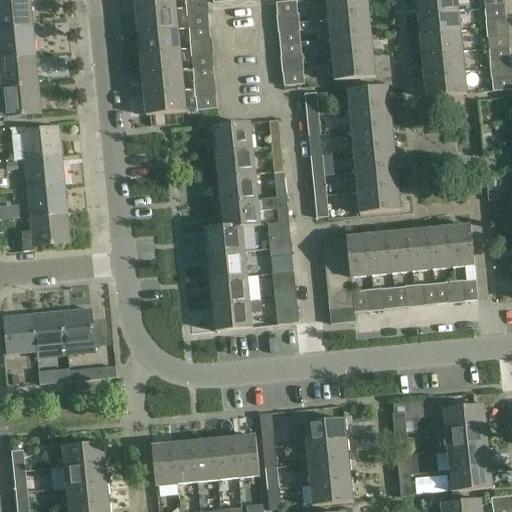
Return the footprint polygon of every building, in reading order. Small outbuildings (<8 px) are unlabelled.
[(0,0),(0,30),(33,27),(30,0),(0,0)] [(135,0),(137,14),(178,10),(177,0),(135,0)] [(206,0),(189,0),(185,0),(186,9),(207,7),(206,0)] [(327,0),(329,20),(369,16),(367,0),(327,0)] [(415,0),(417,17),(458,13),(456,0),(415,0)] [(207,7),(186,9),(187,17),(208,15),(207,7)] [(137,14),(139,34),(180,30),(178,10),(137,14)] [(460,33),(458,13),(417,17),(419,38),(460,33)] [(297,15),(276,17),(277,25),(298,23),(297,15)] [(371,37),(369,16),(329,20),(331,41),(371,37)] [(506,20),(485,22),(486,31),(507,28),(506,20)] [(298,23),(277,25),(278,34),(299,32),(298,23)] [(0,59),(35,56),(33,27),(0,30),(0,59)] [(507,28),(486,31),(486,39),(508,37),(507,28)] [(139,34),(142,55),(183,50),(180,30),(139,34)] [(462,54),(460,33),(419,38),(422,58),(462,54)] [(373,57),(371,37),(331,41),(333,61),(373,57)] [(210,39),(189,41),(190,49),(211,47),(210,39)] [(211,47),(190,49),(191,58),(212,55),(211,47)] [(142,55),(144,75),(185,70),(183,50),(142,55)] [(464,75),(462,54),(422,58),(424,79),(464,75)] [(2,88),(38,84),(35,56),(0,59),(0,87),(2,88)] [(301,56),(280,58),(281,67),(302,65),(301,56)] [(376,78),(373,57),(333,61),(335,82),(376,78)] [(510,61),(489,63),(490,72),(511,70),(510,61)] [(302,65),(281,67),(282,75),(303,73),(302,65)] [(144,75),(146,95),(187,91),(185,70),(144,75)] [(511,77),(511,70),(490,72),(491,81),(511,78),(511,77)] [(464,75),(424,79),(426,100),(466,96),(464,75)] [(214,79),(193,82),(194,90),(215,88),(214,79)] [(0,87),(0,117),(41,114),(38,84),(2,88),(0,87)] [(215,88),(194,90),(195,99),(216,97),(215,88)] [(349,113),(390,109),(388,88),(347,92),(349,113)] [(189,111),(187,91),(146,95),(148,116),(189,111)] [(306,117),(318,115),(316,94),(304,95),(306,117)] [(390,109),(349,113),(351,133),(392,129),(390,109)] [(318,115),(306,117),(308,137),(320,136),(318,115)] [(268,123),(271,148),(281,147),(278,122),(268,123)] [(216,153),(253,150),(250,124),(213,128),(216,153)] [(24,161),(61,157),(59,128),(21,132),(24,161)] [(394,149),(392,129),(351,133),(353,153),(394,149)] [(320,136),(308,137),(310,157),(322,156),(320,136)] [(283,172),(281,147),(271,148),(273,173),(283,172)] [(396,170),(394,149),(353,153),(355,174),(396,170)] [(218,178),(255,175),(253,150),(216,153),(218,178)] [(312,178),(324,177),(322,156),(310,157),(312,178)] [(64,186),(61,157),(24,161),(27,189),(64,186)] [(17,164),(6,165),(7,172),(17,171),(17,164)] [(398,190),(396,170),(355,174),(357,194),(398,190)] [(286,197),(283,172),(273,173),(276,198),(286,197)] [(258,200),(255,175),(218,178),(220,203),(258,200)] [(326,197),(324,177),(312,178),(314,198),(326,197)] [(67,214),(64,186),(27,189),(29,218),(67,214)] [(398,190),(357,194),(359,215),(400,211),(398,190)] [(276,198),(278,224),(288,223),(286,201),(286,197),(276,198)] [(328,219),(326,197),(314,198),(316,219),(328,219)] [(277,210),(276,198),(258,200),(220,203),(223,228),(242,226),(242,227),(260,226),(259,212),(277,210)] [(70,243),(67,214),(29,218),(31,231),(21,232),(23,252),(34,251),(33,246),(70,243)] [(288,223),(278,224),(278,225),(267,226),(269,249),(290,246),(288,223)] [(244,251),(242,227),(242,226),(223,228),(206,230),(208,255),(244,251)] [(448,228),(452,269),(473,267),(469,226),(448,228)] [(428,230),(432,271),(452,269),(448,228),(428,230)] [(408,232),(412,272),(432,271),(428,230),(408,232)] [(388,234),(392,274),(412,272),(408,232),(388,234)] [(368,236),(371,276),(392,274),(388,234),(368,236)] [(347,239),(348,251),(349,263),(350,275),(350,278),(371,276),(368,236),(347,238),(347,239)] [(323,254),(348,251),(347,239),(322,241),(323,254)] [(293,272),(290,246),(269,249),(271,274),(293,272)] [(247,276),(244,251),(208,255),(211,280),(247,276)] [(349,263),(348,251),(323,254),(324,266),(349,263)] [(349,263),(324,266),(325,277),(350,275),(349,263)] [(296,297),(293,272),(271,274),(274,299),(296,297)] [(325,277),(326,289),(351,287),(350,278),(350,275),(325,277)] [(249,302),(247,276),(211,280),(213,305),(249,302)] [(453,283),(455,304),(478,302),(475,282),(462,283),(462,282),(453,283)] [(446,285),(433,286),(435,306),(455,304),(453,283),(446,284),(446,285)] [(435,306),(433,286),(422,287),(421,286),(413,287),(415,308),(435,306)] [(352,299),(352,294),(351,287),(326,289),(328,301),(352,299)] [(415,308),(413,287),(405,288),(393,290),(395,310),(415,308)] [(395,310),(393,290),(381,291),(381,290),(373,291),(375,312),(395,310)] [(352,299),(353,311),(353,314),(354,314),(375,312),(373,291),(365,292),(365,293),(352,294),(352,299)] [(298,324),(296,297),(274,299),(276,326),(298,324)] [(353,311),(352,299),(328,301),(329,313),(353,311)] [(249,303),(249,302),(213,305),(215,330),(252,327),(250,315),(261,314),(260,302),(249,303)] [(92,309),(62,312),(66,349),(66,357),(96,354),(92,309)] [(353,314),(353,311),(329,313),(330,326),(355,323),(354,314),(353,314)] [(66,349),(62,312),(33,315),(37,352),(38,360),(66,357),(66,349)] [(7,355),(37,352),(33,315),(4,318),(7,355)] [(53,385),(52,375),(39,376),(40,386),(53,385)] [(442,411),(444,433),(485,428),(483,407),(442,411)] [(395,438),(407,436),(404,414),(393,415),(395,438)] [(294,425),(296,447),(306,446),(347,442),(345,420),(294,425)] [(260,428),(263,450),(274,449),(272,427),(260,428)] [(487,449),(485,428),(444,433),(446,453),(487,449)] [(409,457),(407,436),(395,438),(397,458),(409,457)] [(254,438),(233,440),(237,481),(259,479),(254,438)] [(213,442),(217,483),(237,481),(233,440),(213,442)] [(197,485),(217,483),(213,442),(193,444),(197,485)] [(308,466),(349,462),(347,442),(306,446),(308,466)] [(177,487),(197,485),(193,444),(173,446),(177,487)] [(66,470),(105,466),(103,445),(64,449),(66,470)] [(156,490),(177,487),(173,446),(151,448),(156,490)] [(276,469),(274,449),(263,450),(265,471),(276,469)] [(489,470),(487,449),(446,453),(448,474),(489,470)] [(11,453),(14,476),(25,475),(23,452),(11,453)] [(411,478),(409,457),(397,458),(399,479),(411,478)] [(310,487),(351,482),(349,462),(308,466),(310,487)] [(107,487),(105,466),(66,470),(68,491),(107,487)] [(276,469),(265,471),(267,491),(279,490),(276,469)] [(489,470),(448,474),(451,496),(491,492),(489,470)] [(27,495),(25,475),(14,476),(16,496),(27,495)] [(413,497),(411,478),(399,479),(402,498),(413,497)] [(351,482),(310,487),(312,508),(353,504),(351,482)] [(109,507),(107,487),(68,491),(70,511),(109,507)] [(268,511),(281,511),(279,490),(267,491),(268,511)] [(28,511),(27,495),(16,496),(17,511),(28,511)] [(511,497),(491,500),(492,510),(511,507),(511,497)] [(440,506),(440,511),(481,511),(480,502),(440,506)]
